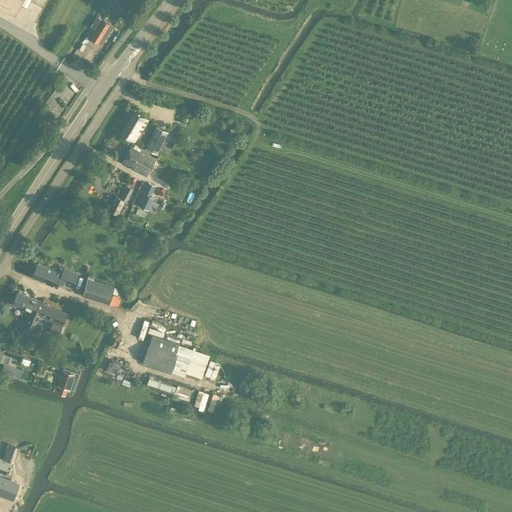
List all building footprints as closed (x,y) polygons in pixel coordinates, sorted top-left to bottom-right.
[(0,0),(0,6),(15,15),(23,0),(0,0)] [(111,0),(116,3),(112,10),(121,17),(133,1),(131,0),(111,0)] [(95,30),(102,19),(96,16),(90,26),(95,30)] [(102,19),(91,39),(98,43),(99,42),(102,44),(114,26),(110,24),(102,19)] [(134,142),(147,119),(134,112),(121,134),(134,142)] [(168,132),(156,126),(145,148),(158,154),(168,132)] [(122,162),(131,167),(146,176),(148,172),(151,174),(154,170),(151,168),(156,158),(141,149),(132,144),(122,162)] [(148,183),(143,193),(138,204),(155,212),(158,208),(152,205),(155,199),(149,196),(154,186),(148,183)] [(126,185),(120,197),(115,195),(108,210),(117,214),(124,200),(126,201),(133,188),(126,185)] [(132,236),(130,244),(139,247),(140,245),(143,246),(145,240),(132,236)] [(45,273),(47,267),(38,263),(37,265),(36,264),(33,269),(35,270),(32,276),(44,281),(47,274),(45,273)] [(73,287),(78,273),(64,267),(62,273),(47,267),(45,273),(47,274),(44,281),(45,281),(46,283),(48,284),(49,283),(57,286),(59,282),(64,284),(64,283),(73,287)] [(109,303),(113,288),(114,286),(87,278),(82,295),(102,301),(109,303)] [(113,288),(109,303),(118,306),(123,290),(113,288)] [(63,325),(62,325),(67,313),(44,303),(17,292),(12,304),(30,311),(24,325),(26,326),(24,330),(34,334),(39,332),(42,323),(37,321),(39,315),(53,321),(49,331),(59,335),(63,325)] [(148,346),(143,361),(171,371),(176,356),(148,346)] [(8,361),(10,354),(2,351),(3,349),(0,348),(0,358),(8,361)] [(30,359),(22,357),(20,365),(28,367),(30,359)] [(5,363),(2,371),(13,375),(16,367),(5,363)] [(60,385),(57,392),(65,395),(67,388),(69,389),(74,390),(80,373),(75,371),(64,367),(58,385),(60,385)] [(191,389),(148,376),(146,385),(189,398),(191,389)] [(7,451),(0,454),(0,462),(10,458),(7,451)] [(0,479),(0,497),(11,501),(17,485),(0,479)]
